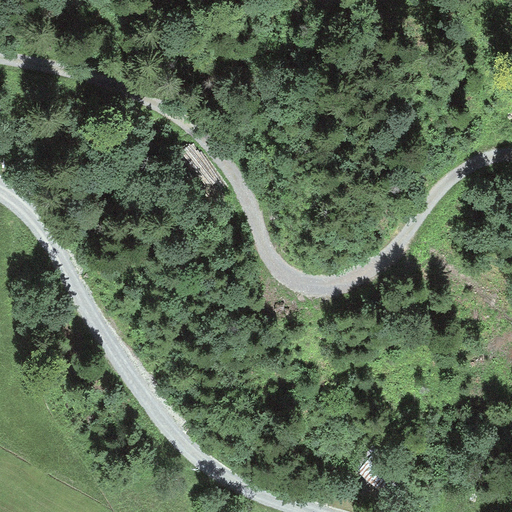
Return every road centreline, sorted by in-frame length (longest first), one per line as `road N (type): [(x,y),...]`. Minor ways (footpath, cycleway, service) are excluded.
road 1 (track): [(511,161),(481,160),(447,180),(381,271),(333,290),(286,281),(248,187),(202,136),(136,96),(54,66),(0,58)]
road 2 (unclassified): [(305,511),(221,478),(190,455),(49,244),(0,193)]
